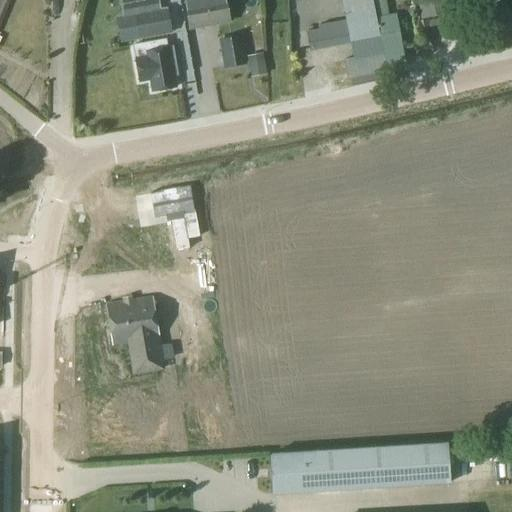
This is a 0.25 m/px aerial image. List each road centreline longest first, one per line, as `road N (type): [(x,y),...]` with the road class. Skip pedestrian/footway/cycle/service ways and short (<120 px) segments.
road 1 (unclassified): [(70,164),(511,68)]
road 2 (unclassified): [(43,402),(42,261),(70,164)]
